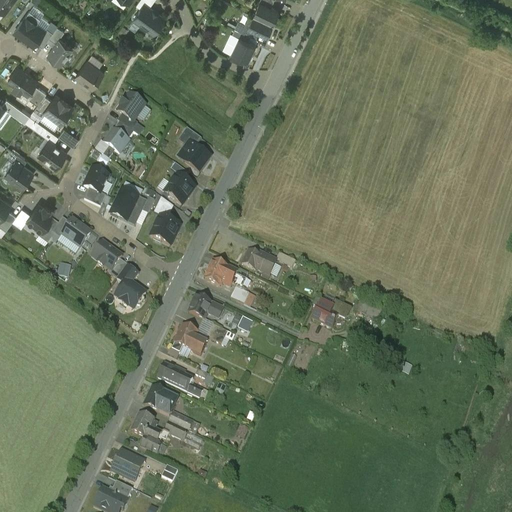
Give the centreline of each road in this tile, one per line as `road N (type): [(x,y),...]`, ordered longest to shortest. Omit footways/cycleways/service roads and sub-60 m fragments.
road 1 (tertiary): [(182,279),(68,511)]
road 2 (tertiary): [(274,86),(182,279)]
road 3 (residential): [(64,189),(96,112),(14,51)]
road 4 (residential): [(182,279),(124,243),(64,189)]
road 5 (residential): [(274,86),(209,55),(175,0)]
